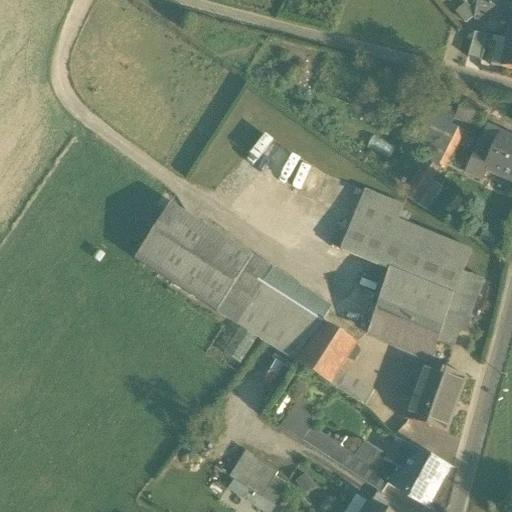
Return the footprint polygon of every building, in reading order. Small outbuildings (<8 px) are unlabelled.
[(511,0),(491,0),(491,7),(510,10),(511,0)] [(489,16),(509,20),(510,10),(491,7),(476,4),(474,16),(473,21),(488,23),(489,16)] [(473,21),(474,16),(465,5),(454,14),(465,26),(471,21),(473,21)] [(467,59),(480,62),(487,37),(474,34),(467,59)] [(490,67),(500,69),(505,40),(492,37),(491,44),(494,44),(490,67)] [(511,71),(511,40),(505,40),(500,69),(511,71)] [(412,153),(426,160),(432,164),(441,147),(451,127),(456,116),(462,102),(449,97),(438,121),(430,117),(412,153)] [(456,116),(482,128),(488,114),(462,102),(456,116)] [(439,168),(444,170),(463,132),(451,127),(441,147),(432,164),(431,164),(439,168)] [(491,152),(492,152),(500,134),(486,128),(478,146),(491,152)] [(487,174),(511,185),(511,182),(511,139),(500,134),(492,152),(491,152),(482,170),(482,171),(487,174)] [(431,164),(432,164),(426,160),(416,177),(428,187),(439,168),(431,164)] [(415,205),(428,187),(416,177),(402,196),(415,205)] [(470,252),(405,226),(396,222),(400,212),(402,208),(363,192),(339,251),(387,271),(387,270),(452,297),(461,273),(470,252)] [(134,261),(216,313),(251,259),(169,206),(134,261)] [(409,216),(400,212),(396,222),(405,226),(409,216)] [(216,313),(236,326),(272,272),(251,259),(216,313)] [(447,312),(452,297),(387,270),(387,271),(366,334),(429,360),(430,360),(447,312)] [(236,326),(295,364),(321,323),(322,324),(327,315),(302,292),(272,272),(236,326)] [(482,280),(461,273),(452,297),(447,312),(469,319),(482,280)] [(403,420),(446,436),(452,417),(447,415),(460,377),(445,371),(459,331),(464,333),(469,319),(447,312),(430,360),(429,360),(428,366),(423,364),(416,383),(419,384),(412,403),(409,402),(403,420)] [(295,364),(329,387),(338,372),(355,345),(322,324),(321,323),(295,364)] [(372,394),(338,372),(329,387),(363,409),(372,394)] [(447,415),(452,417),(466,379),(460,377),(447,415)] [(419,384),(416,383),(409,402),(412,403),(419,384)] [(387,484),(429,509),(450,469),(409,448),(397,468),(388,483),(387,484)] [(367,471),(388,483),(397,468),(386,461),(388,458),(378,453),(367,471)] [(256,459),(239,485),(261,499),(278,474),(256,459)] [(272,506),(261,499),(239,485),(239,484),(233,493),(262,511),(268,511),(271,507),(272,506)] [(384,511),(372,503),(365,511),(384,511)]
